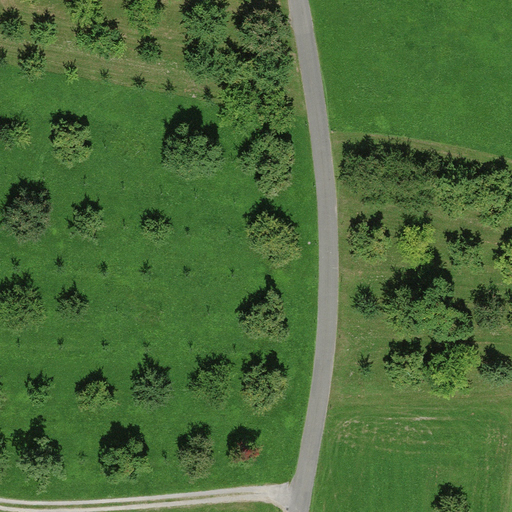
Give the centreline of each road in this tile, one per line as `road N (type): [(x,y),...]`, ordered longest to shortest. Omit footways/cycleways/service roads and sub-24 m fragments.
road 1 (unclassified): [(299,511),(325,351),(328,229),(298,0)]
road 2 (track): [(301,494),(0,504)]
